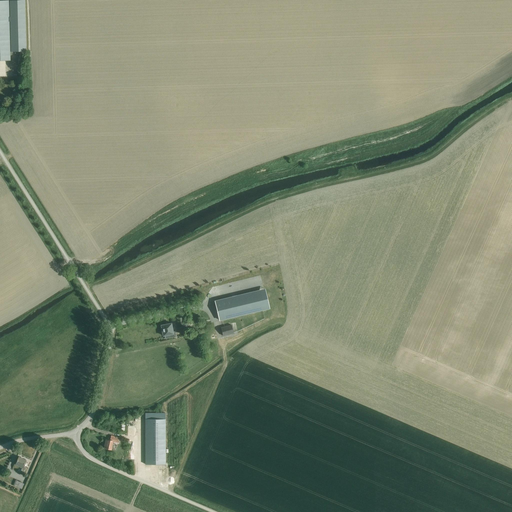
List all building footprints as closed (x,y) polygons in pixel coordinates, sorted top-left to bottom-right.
[(10,52),(8,1),(0,0),(0,60),(10,61),(10,52)] [(26,52),(25,0),(10,1),(11,52),(26,52)] [(259,290),(215,301),(220,320),(264,310),(259,290)] [(171,323),(161,325),(163,336),(165,335),(165,339),(176,337),(175,332),(173,332),(171,323)] [(231,325),(221,328),(223,336),(233,333),(231,325)] [(165,413),(145,413),(145,464),(165,464),(165,413)] [(118,443),(119,437),(111,436),(110,440),(106,439),(104,448),(111,449),(113,441),(118,443)] [(26,461),(19,457),(15,464),(23,467),(21,471),(24,473),(26,468),(23,467),(26,461)] [(14,485),(22,488),(24,483),(16,480),(14,485)]
